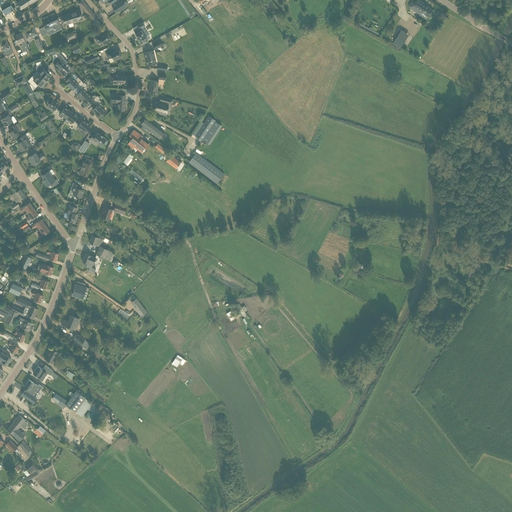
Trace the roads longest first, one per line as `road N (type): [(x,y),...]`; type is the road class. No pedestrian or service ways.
road 1 (residential): [(0,392),(50,310),(74,246)]
road 2 (residential): [(116,136),(137,99),(133,53),(87,0)]
